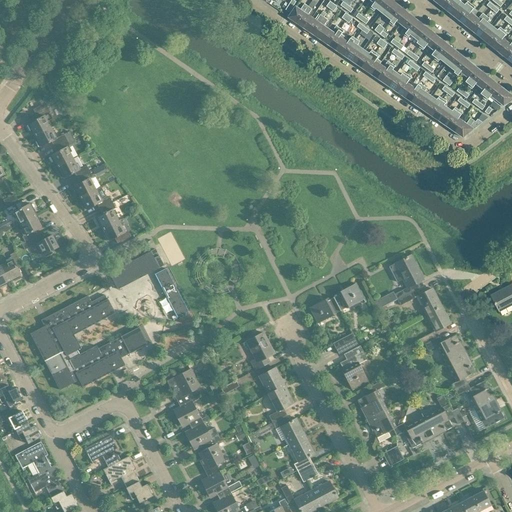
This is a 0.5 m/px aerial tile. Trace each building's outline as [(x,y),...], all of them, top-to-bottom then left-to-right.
[(291,0),(285,9),(289,12),(296,1),(293,0),(291,0)] [(312,0),(311,0),(308,6),(296,22),(305,28),(312,17),(308,14),(316,2),(312,0)] [(376,0),(370,8),(373,11),(376,8),(380,11),(389,0),(376,0)] [(400,6),(392,0),(382,13),(388,17),(385,20),(388,22),(400,6)] [(449,0),(443,8),(451,14),(461,1),(459,0),(449,0)] [(461,1),(451,14),(459,20),(471,4),(467,1),(464,4),(461,1)] [(296,6),(288,17),(296,22),(308,6),(304,3),(300,9),(296,6)] [(471,4),(459,20),(466,26),(474,15),(470,12),(474,6),(471,4)] [(400,6),(388,22),(392,25),(392,26),(396,20),(400,23),(408,12),(400,6)] [(408,12),(400,23),(405,27),(400,32),(403,34),(415,19),(408,12)] [(474,15),(466,26),(474,31),(486,16),(482,13),(478,18),(474,15)] [(316,20),(312,17),(305,28),(313,34),(324,17),(320,14),(316,20)] [(489,18),(486,16),(474,31),(481,37),(491,25),(487,22),(489,18)] [(328,20),(324,17),(313,34),(321,39),(328,28),(324,25),(328,20)] [(423,25),(415,19),(403,34),(407,37),(410,34),(413,37),(423,25)] [(363,31),(365,27),(359,23),(356,26),(363,31)] [(379,33),(383,27),(379,24),(374,30),(379,33)] [(328,28),(321,39),(329,45),(340,28),(336,25),(332,31),(328,28)] [(423,25),(413,37),(418,41),(416,44),(419,47),(431,31),(423,25)] [(383,27),(379,33),(385,38),(387,34),(382,30),(384,28),(383,27)] [(503,29),(499,27),(497,30),(493,27),(483,39),(491,45),(503,29)] [(340,28),(329,45),(337,50),(346,37),(341,34),(344,30),(340,28)] [(506,32),(503,29),(491,45),(498,51),(506,41),(502,37),(506,32)] [(439,37),(431,31),(419,47),(422,50),(427,44),(431,47),(439,37)] [(349,40),(346,37),(337,50),(345,56),(357,40),(352,36),(349,40)] [(475,48),(480,44),(474,36),(469,40),(475,48)] [(435,51),(431,56),(434,59),(447,43),(439,37),(431,47),(435,51)] [(357,40),(345,56),(354,62),(362,49),(357,45),(359,41),(357,40)] [(511,41),(510,44),(506,41),(498,51),(506,57),(511,49),(511,41)] [(454,49),(447,43),(434,59),(437,62),(440,58),(444,62),(454,49)] [(395,58),(399,52),(394,48),(391,52),(393,54),(388,61),(391,63),(395,58)] [(365,50),(356,63),(364,69),(375,52),(372,50),(369,53),(365,50)] [(464,57),(456,51),(447,63),(452,68),(442,81),(444,83),(464,57)] [(375,52),(364,69),(372,74),(379,64),(379,63),(381,61),(376,58),(379,55),(375,52)] [(399,52),(395,58),(398,61),(400,58),(401,59),(404,56),(399,52)] [(472,64),(464,57),(444,83),(449,86),(453,81),(449,78),(453,74),(456,77),(457,77),(461,71),(464,74),(472,64)] [(379,64),(372,74),(380,80),(391,63),(387,61),(383,66),(379,64)] [(391,63),(380,80),(388,86),(397,73),(392,69),(395,66),(391,63)] [(472,64),(464,74),(469,78),(465,83),(468,86),(481,70),(472,64)] [(481,70),(468,86),(472,89),(476,83),(481,87),(489,77),(481,70)] [(429,79),(431,76),(425,71),(422,75),(429,79)] [(401,75),(397,73),(388,86),(396,91),(408,75),(403,72),(401,75)] [(411,77),(408,75),(396,91),(405,97),(412,86),(407,83),(411,77)] [(489,77),(481,87),(484,90),(480,95),(484,99),(497,83),(489,77)] [(412,86),(405,97),(413,102),(424,86),(419,82),(415,88),(412,86)] [(497,83),(484,99),(487,101),(491,95),(495,98),(493,100),(495,102),(505,90),(497,83)] [(424,86),(413,102),(421,108),(430,95),(425,92),(427,88),(424,86)] [(511,98),(511,95),(505,90),(495,102),(501,107),(511,98)] [(431,115),(442,99),(439,96),(436,99),(432,96),(423,109),(431,115)] [(442,99),(431,115),(440,121),(449,108),(444,105),(446,102),(442,99)] [(478,107),(481,103),(474,99),(472,102),(478,107)] [(34,121),(29,124),(27,125),(30,131),(32,130),(35,135),(51,127),(56,124),(45,103),(33,109),(35,113),(32,115),(34,121)] [(494,111),(497,118),(507,112),(504,106),(494,111)] [(452,110),(449,108),(440,121),(448,127),(459,110),(455,107),(452,110)] [(463,112),(459,110),(448,127),(456,132),(464,122),(459,118),(463,112)] [(466,123),(464,122),(456,132),(463,137),(487,118),(481,114),(476,122),(470,118),(466,123)] [(12,127),(21,120),(18,115),(9,122),(12,127)] [(51,127),(35,135),(38,140),(36,141),(39,147),(41,146),(41,147),(51,141),(54,147),(67,140),(65,135),(57,139),(51,127)] [(51,155),(52,155),(50,156),(56,167),(73,158),(67,147),(70,145),(67,140),(54,147),(57,152),(51,155)] [(79,170),(73,158),(56,167),(62,178),(63,178),(64,178),(74,172),(77,178),(90,171),(87,166),(79,170)] [(74,186),(74,187),(73,188),(79,199),(96,190),(90,178),(93,176),(90,171),(77,178),(80,183),(74,186)] [(102,201),(96,190),(79,199),(84,210),(86,209),(97,204),(100,209),(112,202),(110,197),(102,201)] [(6,206),(18,200),(15,194),(3,200),(6,206)] [(30,204),(29,204),(22,208),(19,202),(6,209),(9,215),(14,212),(20,224),(37,214),(31,203),(30,204)] [(97,217),(97,218),(96,219),(101,230),(119,221),(112,209),(115,208),(112,202),(100,209),(102,214),(97,217)] [(37,214),(20,224),(25,235),(22,237),(25,242),(38,235),(35,230),(41,227),(41,226),(43,226),(37,214)] [(119,221),(101,230),(107,241),(109,240),(115,237),(118,243),(131,236),(128,230),(125,232),(119,221)] [(25,242),(22,244),(25,250),(37,243),(43,255),(44,255),(45,257),(53,253),(52,250),(58,247),(59,246),(57,240),(55,241),(52,235),(41,241),(38,235),(25,242)] [(12,239),(14,248),(22,246),(19,237),(12,239)] [(150,251),(109,273),(118,289),(159,268),(150,251)] [(11,259),(1,265),(10,283),(20,277),(19,275),(20,275),(17,269),(22,266),(16,254),(10,257),(11,259)] [(423,280),(410,255),(395,263),(408,287),(394,294),(396,297),(397,300),(412,292),(409,287),(423,280)] [(164,265),(159,256),(154,258),(159,268),(164,265)] [(0,287),(10,283),(1,265),(0,265),(0,287)] [(174,311),(185,306),(166,268),(155,274),(174,311)] [(356,284),(344,290),(345,291),(334,297),(341,310),(364,299),(356,284)] [(511,284),(491,295),(490,295),(499,311),(511,304),(511,284)] [(441,306),(432,288),(417,296),(426,314),(441,306)] [(415,297),(412,292),(397,300),(400,305),(415,297)] [(388,294),(374,301),(378,309),(397,300),(396,297),(391,299),(388,294)] [(73,335),(104,319),(115,313),(115,312),(114,313),(107,300),(108,299),(107,299),(105,295),(104,295),(105,295),(92,302),(88,296),(41,320),(45,326),(30,334),(31,334),(32,334),(45,360),(44,360),(45,361),(46,361),(61,389),(60,389),(60,390),(79,379),(83,386),(82,386),(83,387),(84,386),(124,365),(125,365),(125,364),(124,364),(121,358),(130,353),(130,354),(148,344),(147,344),(139,328),(139,327),(121,336),(121,337),(98,349),(96,346),(79,355),(77,351),(80,349),(73,335)] [(322,303),(321,302),(309,308),(317,323),(341,310),(334,297),(322,303)] [(450,324),(441,306),(426,314),(435,332),(450,324)] [(274,354),(263,332),(246,341),(256,359),(251,361),(256,370),(271,362),(268,357),(274,354)] [(425,344),(436,338),(433,332),(419,340),(422,346),(425,344)] [(352,333),(333,343),(336,349),(355,339),(352,333)] [(438,337),(436,338),(425,344),(428,351),(438,346),(447,363),(466,354),(456,334),(441,342),(438,336),(438,337)] [(355,339),(336,349),(339,354),(358,344),(355,339)] [(346,359),(340,363),(347,376),(345,377),(352,389),(368,381),(359,364),(368,359),(360,345),(344,354),(346,359)] [(475,372),(466,354),(447,363),(456,382),(452,384),(455,389),(467,383),(465,377),(475,372)] [(0,389),(8,385),(3,374),(5,373),(0,363),(0,389)] [(178,375),(167,381),(180,406),(191,400),(192,400),(199,396),(195,390),(200,388),(191,371),(198,368),(197,367),(179,377),(178,375)] [(285,385),(276,367),(259,376),(268,394),(285,385)] [(221,389),(224,394),(239,386),(236,381),(221,389)] [(372,392),(357,400),(367,419),(387,408),(377,390),(385,386),(382,381),(369,387),(372,392)] [(467,383),(455,389),(458,395),(466,391),(475,410),(495,399),(485,381),(470,388),(467,383)] [(0,389),(0,400),(1,403),(6,401),(9,407),(22,399),(16,388),(11,390),(8,385),(0,389)] [(294,403),(285,385),(268,394),(277,411),(269,415),(273,422),(287,415),(284,408),(294,403)] [(504,418),(495,399),(475,410),(485,428),(504,418)] [(191,400),(180,406),(182,410),(177,413),(183,426),(188,423),(191,428),(203,422),(209,419),(208,416),(206,416),(199,401),(194,404),(192,400),(191,400)] [(451,411),(452,411),(448,404),(424,417),(434,437),(453,427),(449,420),(454,417),(455,417),(451,411)] [(16,407),(6,412),(0,415),(0,422),(4,421),(7,426),(11,424),(14,430),(15,429),(28,422),(22,411),(19,412),(16,407)] [(396,427),(387,408),(367,419),(379,442),(395,434),(396,436),(402,433),(398,426),(396,427)] [(452,411),(451,411),(455,417),(454,417),(458,424),(464,421),(457,408),(452,411)] [(287,415),(273,422),(282,440),(286,438),(289,445),(306,436),(296,418),(290,421),(287,415)] [(434,437),(424,417),(405,427),(403,423),(398,426),(402,433),(404,432),(412,448),(434,437)] [(31,427),(28,422),(15,429),(21,441),(25,438),(28,444),(42,437),(35,425),(31,427)] [(203,422),(191,428),(194,433),(188,436),(195,448),(200,445),(203,451),(216,444),(222,441),(215,428),(208,431),(203,422)] [(100,436),(102,440),(85,449),(92,462),(103,456),(109,467),(121,461),(121,460),(115,450),(117,448),(109,431),(100,436)] [(315,453),(306,436),(289,445),(298,462),(294,464),(298,471),(312,463),(309,456),(315,453)] [(48,455),(41,441),(15,455),(22,468),(28,466),(33,476),(39,473),(51,467),(45,456),(48,455)] [(216,444),(203,451),(206,457),(200,461),(208,477),(219,471),(216,465),(224,461),(216,444)] [(397,446),(385,452),(388,458),(400,451),(397,446)] [(403,457),(400,451),(388,458),(390,464),(403,457)] [(254,454),(247,456),(252,467),(258,465),(254,454)] [(109,467),(103,469),(110,483),(122,477),(127,488),(128,488),(139,482),(134,470),(136,469),(129,456),(121,460),(121,461),(109,467)] [(312,463),(298,471),(304,482),(318,474),(312,463)] [(39,473),(33,476),(28,479),(35,492),(46,487),(51,498),(64,491),(58,480),(60,479),(53,465),(51,467),(39,473)] [(219,471),(208,477),(210,481),(204,484),(211,496),(216,494),(219,499),(231,493),(219,471)] [(330,481),(312,490),(321,507),(338,498),(330,481)] [(128,488),(127,488),(126,488),(132,500),(137,497),(139,503),(153,496),(147,484),(142,487),(139,482),(128,488)] [(311,511),(321,507),(312,490),(294,500),(287,486),(282,489),(289,503),(294,500),(300,511),(311,511)] [(480,511),(491,505),(483,489),(482,489),(483,490),(472,496),(480,511)] [(64,491),(51,498),(57,509),(61,507),(63,511),(64,511),(77,505),(71,494),(67,496),(64,491)] [(231,493),(219,499),(222,503),(216,506),(219,511),(246,511),(244,507),(240,509),(231,493)] [(478,511),(480,511),(472,496),(460,502),(465,511),(478,511)] [(281,506),(269,511),(291,511),(285,499),(279,502),(281,506)] [(258,507),(255,500),(245,504),(249,511),(258,507)] [(465,511),(460,502),(449,508),(450,511),(465,511)]
